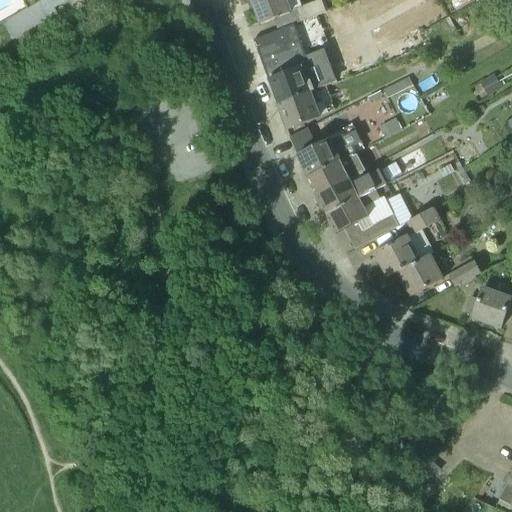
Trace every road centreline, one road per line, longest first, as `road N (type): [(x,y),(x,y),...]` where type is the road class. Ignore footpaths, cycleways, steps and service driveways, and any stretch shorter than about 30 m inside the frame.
road 1 (tertiary): [(511,377),(389,332),(319,271),(292,231),(200,0)]
road 2 (track): [(251,511),(179,483),(48,463)]
road 3 (track): [(60,511),(40,433),(0,361)]
